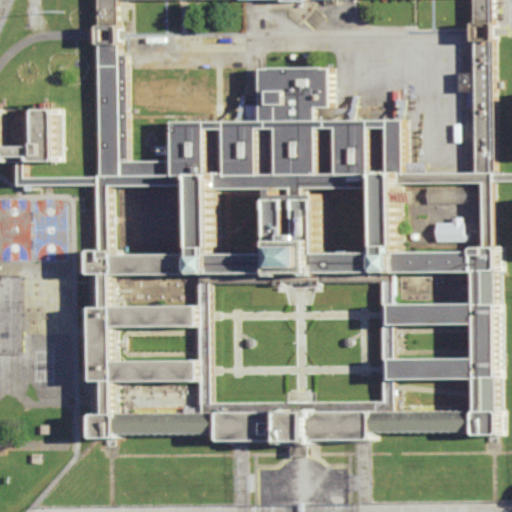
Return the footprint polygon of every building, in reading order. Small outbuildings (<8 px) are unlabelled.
[(496,0),(497,42),(499,176),(511,176),(511,183),(499,184),(499,246),(508,246),(508,271),(506,271),(505,271),(504,281),(505,305),(506,305),(506,315),(507,380),(505,380),(506,413),(509,413),(509,440),(500,440),(491,440),(483,441),(483,435),(378,436),(378,443),(377,443),(368,443),(358,443),(322,444),(287,444),(251,444),(247,444),(236,444),(232,444),(231,444),(231,437),(176,437),(126,438),(126,442),(125,442),(116,442),(107,442),(101,442),(101,432),(100,418),(104,418),(104,384),(102,384),(102,376),(101,342),(100,309),(103,309),(103,274),(99,274),(99,255),(99,253),(99,250),(106,250),(106,187),(55,188),(48,188),(39,188),(39,192),(39,195),(38,195),(31,195),(31,191),(25,191),(24,167),(0,167),(0,110),(8,110),(8,116),(46,115),(46,109),(57,109),(57,115),(66,115),(66,173),(39,173),(39,168),(33,168),(33,180),(106,180),(106,179),(104,52),(104,45),(104,36),(104,0),(496,0)] [(91,273),(82,273),(82,272),(82,269),(82,264),(91,264),(91,273)] [(31,301),(30,274),(43,274),(43,301),(31,301)] [(93,316),(83,316),(83,313),(83,310),(83,307),(93,307),(93,316)] [(42,434),(42,424),(50,424),(50,433),(42,434)] [(42,463),(32,463),(33,454),(42,454),(42,463)]
